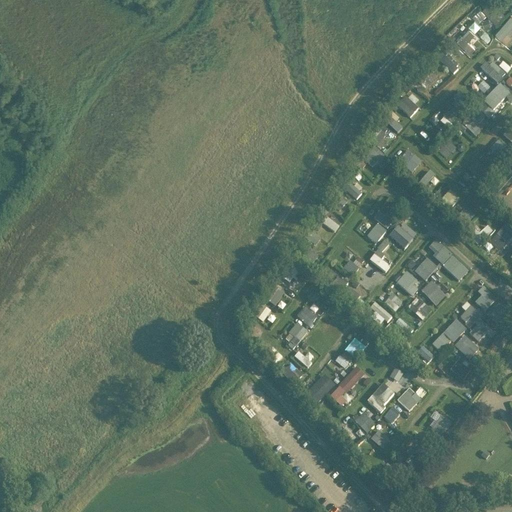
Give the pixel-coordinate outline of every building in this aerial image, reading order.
[(482,9),(491,18),(495,22),(496,23),(505,14),(491,0),(482,9)] [(481,9),(472,17),(478,23),(486,16),(481,9)] [(511,16),(510,15),(495,33),(501,38),(507,32),(510,35),(511,33),(511,16)] [(495,22),(491,18),(489,19),(488,18),(482,20),(484,27),(491,25),(491,24),(495,22)] [(462,35),(457,40),(470,53),(475,48),(467,41),(474,33),(469,28),(462,36),(462,35)] [(455,51),(451,47),(446,52),(451,56),(455,51)] [(455,52),(460,57),(464,53),(458,48),(455,52)] [(447,58),(442,63),(453,75),(458,70),(447,58)] [(481,70),(498,86),(503,80),(502,80),(505,75),(493,64),(489,68),(486,65),(481,70)] [(478,90),(484,95),(490,89),(484,83),(478,90)] [(500,85),(484,102),(494,112),(506,99),(510,95),(503,88),(500,85)] [(459,93),(455,99),(463,105),(467,100),(459,93)] [(411,118),(419,109),(409,101),(401,110),(411,118)] [(488,110),(484,115),(489,120),(495,114),(493,112),(489,109),(488,110)] [(463,126),(467,129),(476,138),(482,132),(478,129),(476,127),(479,124),(485,118),(476,111),(462,125),(463,126)] [(444,118),(440,122),(451,132),(459,123),(447,112),(443,117),(444,118)] [(384,136),(388,131),(382,126),(379,129),(383,132),(382,133),(381,133),(384,136)] [(511,128),(503,137),(511,144),(511,128)] [(377,129),(367,141),(380,152),(388,143),(384,140),(386,137),(384,136),(381,133),(382,133),(377,129)] [(511,154),(498,142),(491,150),(490,151),(493,153),(492,155),(502,164),(503,162),(505,164),(511,156),(511,154)] [(438,153),(446,161),(452,154),(453,155),(456,152),(455,151),(456,150),(449,143),(438,153)] [(363,160),(372,169),(378,163),(384,168),(389,162),(374,148),(363,160)] [(398,163),(412,175),(422,163),(408,152),(398,163)] [(363,170),(366,166),(361,162),(358,167),(363,170)] [(491,176),(477,163),(469,171),(483,184),(491,176)] [(420,185),(429,192),(439,180),(430,173),(420,185)] [(358,174),(354,178),(358,183),(362,179),(358,174)] [(406,180),(412,184),(415,180),(409,176),(406,180)] [(479,187),(474,182),(470,187),(474,191),(473,192),(476,195),(480,191),(477,189),(479,187)] [(440,200),(440,201),(434,206),(446,217),(460,201),(450,192),(442,201),(440,200)] [(331,206),(340,213),(348,203),(339,196),(331,206)] [(391,210),(395,205),(390,201),(386,206),(391,210)] [(462,202),(457,207),(461,211),(466,205),(462,202)] [(473,219),(468,214),(464,211),(458,218),(452,212),(447,217),(461,232),(473,219)] [(387,231),(397,219),(389,213),(385,218),(379,213),(374,219),(387,231)] [(335,233),(340,228),(330,221),(326,226),(335,233)] [(511,221),(497,235),(507,245),(511,239),(511,221)] [(313,228),(318,232),(322,226),(317,222),(313,228)] [(367,238),(376,246),(387,233),(378,225),(367,238)] [(390,238),(404,251),(413,241),(398,228),(390,238)] [(488,228),(482,233),(480,235),(474,229),(467,235),(477,247),(493,233),(488,228)] [(320,241),(311,234),(307,240),(316,247),(320,241)] [(378,250),(382,254),(390,246),(385,242),(378,250)] [(434,259),(443,267),(453,257),(437,242),(429,250),(436,256),(434,259)] [(304,248),(300,252),(299,255),(296,259),(309,269),(314,264),(310,261),(314,256),(305,248),(304,248)] [(392,267),(394,264),(386,258),(383,261),(392,267)] [(468,273),(452,259),(443,268),(459,283),(468,273)] [(415,274),(425,283),(438,269),(428,260),(415,274)] [(359,269),(353,265),(350,262),(343,270),(353,278),(359,271),(359,269)] [(407,268),(411,271),(416,265),(412,262),(407,268)] [(281,277),(290,285),(299,272),(290,265),(281,277)] [(417,284),(406,274),(402,279),(397,285),(412,298),(418,292),(418,291),(414,287),(417,284)] [(397,285),(402,279),(398,276),(393,282),(397,285)] [(328,292),(337,299),(348,285),(343,281),(340,281),(338,280),(333,286),(332,285),(327,291),(328,292)] [(446,298),(432,283),(421,293),(436,308),(446,298)] [(285,295),(273,287),(263,301),(275,308),(285,295)] [(475,304),(485,314),(497,301),(484,288),(478,294),(482,298),(475,304)] [(356,293),(347,304),(351,308),(360,297),(356,293)] [(394,313),(403,304),(392,294),(384,303),(394,313)] [(409,309),(423,322),(432,312),(418,299),(409,309)] [(486,316),(493,323),(498,317),(502,321),(511,312),(500,302),(486,316)] [(250,314),(264,323),(271,312),(262,306),(261,308),(256,304),(250,314)] [(317,319),(305,308),(297,317),(310,329),(314,324),(313,323),(317,319)] [(470,330),(483,316),(478,311),(476,313),(471,308),(470,308),(466,313),(460,319),(466,324),(465,325),(470,330)] [(317,313),(321,317),(325,312),(321,309),(317,313)] [(485,316),(481,319),(486,324),(489,320),(485,316)] [(399,320),(395,324),(409,337),(412,333),(399,320)] [(456,321),(432,346),(440,354),(451,343),(453,345),(467,331),(456,321)] [(478,344),(486,335),(491,331),(482,322),(477,327),(469,335),(478,344)] [(294,339),(290,343),(290,344),(296,348),(308,333),(297,324),(289,335),(290,335),(294,339)] [(455,348),(469,362),(479,351),(465,337),(455,348)] [(345,352),(355,361),(366,348),(356,339),(345,352)] [(417,354),(428,365),(435,358),(423,347),(417,354)] [(268,351),(266,353),(264,356),(275,366),(283,358),(273,349),(270,353),(268,351)] [(308,370),(313,364),(299,354),(294,360),(308,370)] [(335,363),(345,370),(352,361),(344,354),(341,358),(340,357),(335,363)] [(457,370),(454,367),(450,372),(463,382),(471,372),(461,365),(457,370)] [(282,375),(286,370),(282,366),(277,371),(282,375)] [(292,366),(288,369),(287,369),(286,370),(282,375),(296,388),(301,383),(299,381),(303,377),(292,366)] [(340,388),(345,394),(346,395),(364,376),(357,369),(339,388),(340,388)] [(403,375),(395,370),(390,379),(398,384),(403,375)] [(313,411),(335,387),(325,377),(302,400),(313,411)] [(368,379),(363,385),(366,388),(372,382),(368,379)] [(384,385),(368,403),(381,415),(386,409),(383,407),(394,395),(384,385)] [(341,398),(345,394),(340,388),(330,398),(341,408),(346,403),(341,398)] [(410,413),(421,401),(415,395),(409,390),(398,402),(410,413)] [(300,391),(295,395),(300,399),(304,395),(300,391)] [(384,419),(392,425),(400,415),(392,409),(384,419)] [(371,432),(371,431),(368,428),(372,424),(364,415),(355,423),(367,436),(371,432)] [(442,418),(433,430),(430,433),(440,441),(452,426),(442,418)] [(335,437),(342,430),(339,427),(332,434),(335,437)] [(342,432),(342,431),(335,437),(348,451),(354,445),(352,443),(356,440),(346,429),(342,432)] [(371,440),(382,450),(389,442),(379,432),(371,440)] [(427,442),(432,447),(437,441),(432,437),(427,442)] [(365,454),(360,449),(355,454),(360,459),(365,454)] [(490,456),(485,452),(481,457),(486,461),(490,456)] [(415,453),(406,463),(414,471),(423,461),(423,460),(415,453)] [(395,489),(403,479),(401,478),(396,474),(386,466),(379,476),(395,489)] [(396,474),(401,478),(404,473),(400,469),(396,474)]
